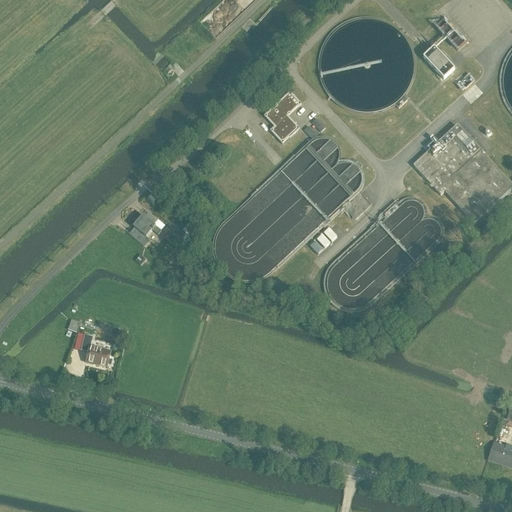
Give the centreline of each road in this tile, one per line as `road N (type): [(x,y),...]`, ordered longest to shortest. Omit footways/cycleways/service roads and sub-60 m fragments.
road 1 (tertiary): [(510,511),(0,380)]
road 2 (unclassified): [(0,246),(264,0)]
